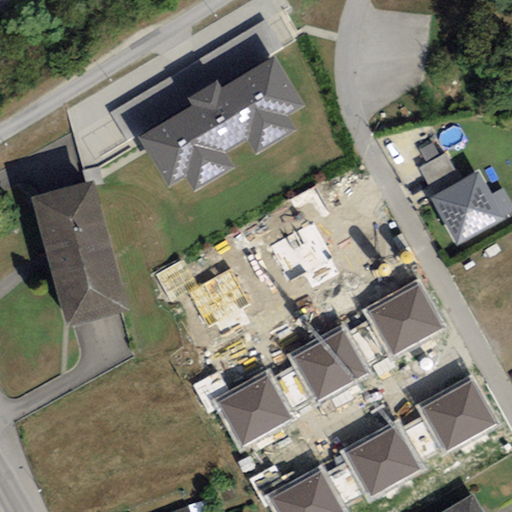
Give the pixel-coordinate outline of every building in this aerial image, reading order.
[(191,116),(137,147),(167,198),(184,188),(193,202),(234,179),(225,164),(245,152),(253,164),(294,140),(286,126),(302,117),(274,68),(220,99),(214,89),(185,106),(191,116)] [(437,195),(465,181),(451,154),(423,169),(437,195)] [(433,204),(459,253),(502,229),(476,181),(433,204)] [(101,192),(45,208),(82,335),(138,319),(101,192)] [(313,224),(267,248),(286,283),(331,260),(313,224)] [(231,269),(189,292),(209,328),(251,304),(231,269)] [(419,279),(361,310),(389,362),(447,331),(419,279)] [(343,325),(286,355),(313,406),(370,376),(343,325)] [(268,369),(212,400),(241,452),(296,421),(268,369)] [(471,376),(414,408),(442,457),(499,425),(471,376)] [(398,419),(339,451),(368,505),(427,472),(398,419)] [(348,511),(322,465),(265,496),(273,511),(348,511)] [(482,511),(469,492),(437,511),(482,511)]
